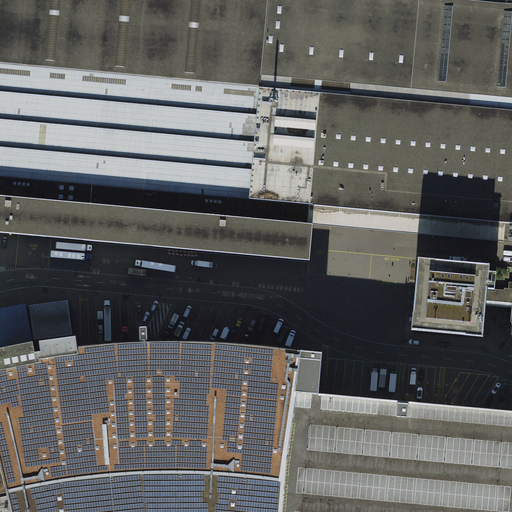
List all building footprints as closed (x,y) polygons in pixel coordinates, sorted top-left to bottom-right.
[(292,0),(268,0),(265,47),(269,47),(269,51),(288,53),(288,49),(292,0)] [(0,232),(310,261),(313,225),(308,224),(310,205),(284,203),(282,222),(239,218),(241,199),(250,200),(258,99),(0,76),(0,232)] [(511,110),(259,88),(258,99),(250,200),(284,203),(310,205),(413,214),(422,215),(506,223),(511,223),(511,110)] [(483,337),(487,301),(489,276),(490,265),(418,259),(412,325),(412,331),(483,337)] [(493,276),(489,276),(487,301),(499,302),(511,302),(511,289),(505,288),(504,290),(495,289),(495,285),(492,285),(493,276)] [(68,302),(29,307),(34,339),(72,334),(68,302)] [(0,348),(33,342),(26,308),(0,313),(0,348)] [(12,511),(511,511),(511,410),(318,394),(322,353),(301,351),(301,350),(278,347),(254,344),(237,343),(219,342),(201,341),(174,340),(147,341),(146,328),(139,328),(139,341),(102,343),(77,346),(75,336),(39,341),(40,351),(34,352),(33,342),(0,348),(0,459),(9,500),(12,511)]
